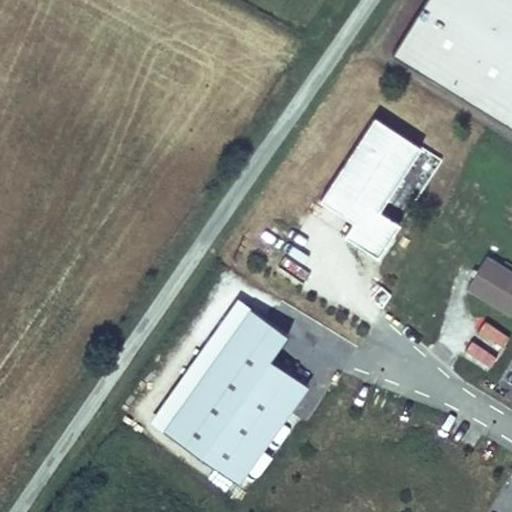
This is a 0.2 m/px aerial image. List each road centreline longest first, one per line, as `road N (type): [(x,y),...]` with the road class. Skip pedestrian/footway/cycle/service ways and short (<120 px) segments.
road 1 (unclassified): [(371,0),(18,511)]
road 2 (residential): [(511,433),(390,364)]
